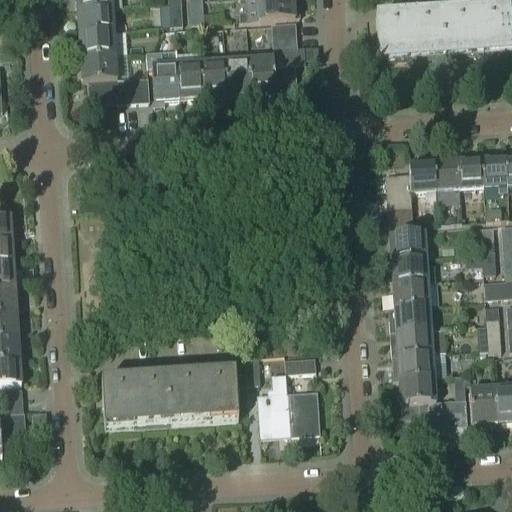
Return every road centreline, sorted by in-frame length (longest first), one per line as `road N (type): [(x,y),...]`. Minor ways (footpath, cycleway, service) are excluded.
road 1 (residential): [(68,496),(45,153)]
road 2 (residential): [(362,476),(337,134)]
road 3 (residential): [(362,476),(68,496)]
road 4 (residential): [(45,153),(337,134)]
road 5 (residential): [(337,134),(511,120)]
road 6 (residential): [(45,153),(32,0)]
road 7 (residential): [(511,463),(362,476)]
road 8 (residential): [(337,134),(326,0)]
